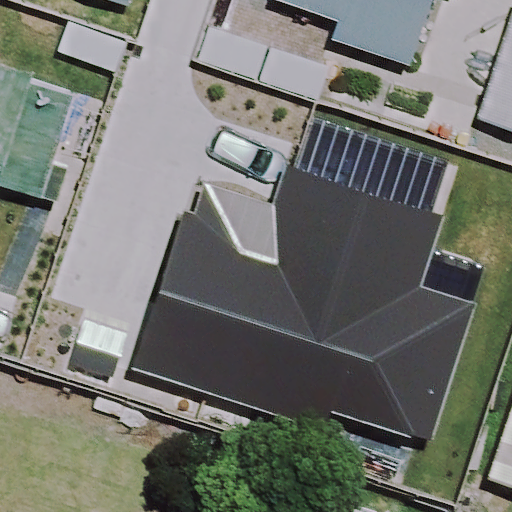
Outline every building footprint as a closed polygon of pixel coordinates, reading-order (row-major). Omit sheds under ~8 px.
[(435,0),(274,0),(342,22),(337,37),(415,63),(435,0)] [(511,38),(483,118),(511,128),(511,38)] [(71,104),(0,80),(0,182),(41,196),(71,104)] [(470,327),(284,261),(247,364),(433,430),(470,327)] [(511,392),(484,477),(511,486),(511,392)] [(511,511),(511,497),(464,479),(450,511),(511,511)] [(398,511),(350,495),(344,511),(398,511)]
